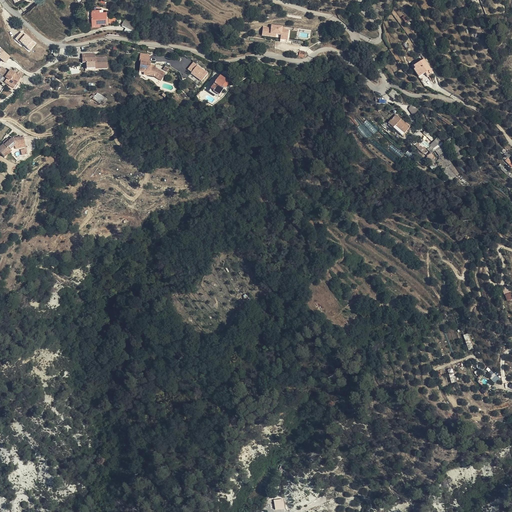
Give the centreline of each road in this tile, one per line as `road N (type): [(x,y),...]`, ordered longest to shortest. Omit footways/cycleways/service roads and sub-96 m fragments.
road 1 (residential): [(257,0),(327,15),(354,36),(384,79),(380,91),(334,49),(304,64),(263,53),(216,62),(120,37),(57,46),(2,0)]
road 2 (track): [(143,160),(117,141),(111,123),(33,134),(0,119)]
road 3 (track): [(143,160),(146,177),(135,196),(94,186),(88,218),(73,233)]
